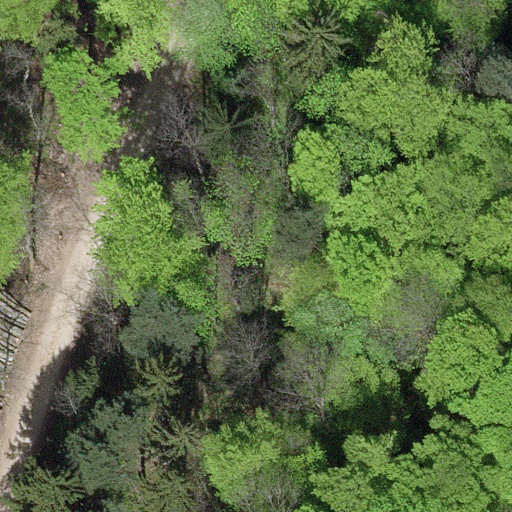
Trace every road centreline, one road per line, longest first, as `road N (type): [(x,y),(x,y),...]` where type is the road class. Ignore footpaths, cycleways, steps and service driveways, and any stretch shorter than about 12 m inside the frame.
road 1 (track): [(206,0),(165,67),(114,184),(2,511)]
road 2 (track): [(165,67),(180,160),(106,455),(101,511)]
